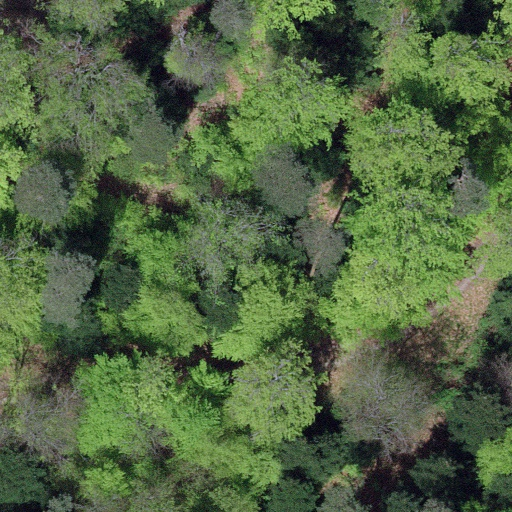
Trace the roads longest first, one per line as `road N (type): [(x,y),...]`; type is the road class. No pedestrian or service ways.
road 1 (track): [(0,392),(341,352),(405,323),(458,283),(511,218)]
road 2 (track): [(0,165),(286,240),(343,240),(387,225),(511,130)]
